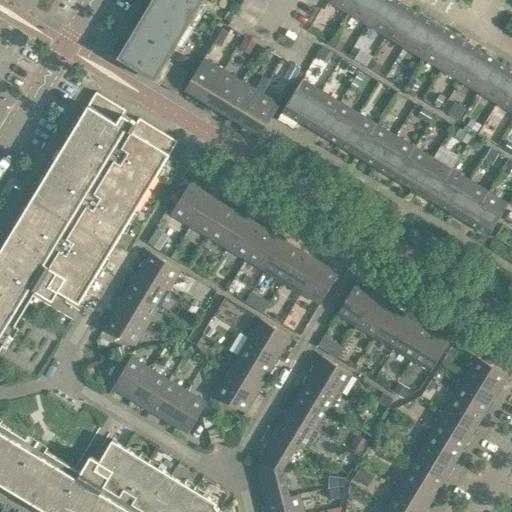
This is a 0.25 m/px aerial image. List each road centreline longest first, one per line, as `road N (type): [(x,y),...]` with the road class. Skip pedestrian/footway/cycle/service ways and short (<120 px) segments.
road 1 (residential): [(252,511),(245,486),(56,377)]
road 2 (tertiary): [(0,156),(95,0)]
